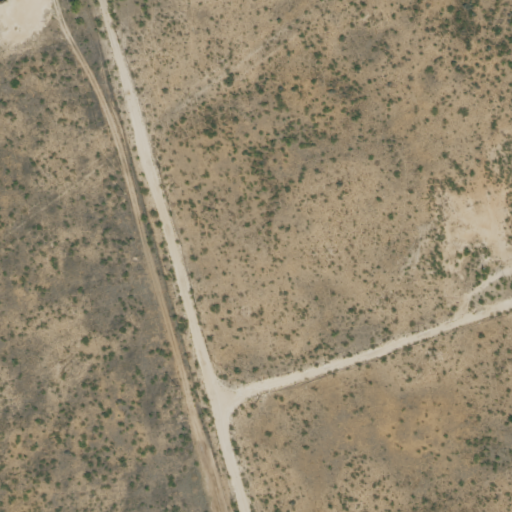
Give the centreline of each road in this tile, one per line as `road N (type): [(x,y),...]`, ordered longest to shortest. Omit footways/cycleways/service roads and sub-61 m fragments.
road 1 (track): [(152,0),(299,511)]
road 2 (track): [(283,446),(511,366)]
